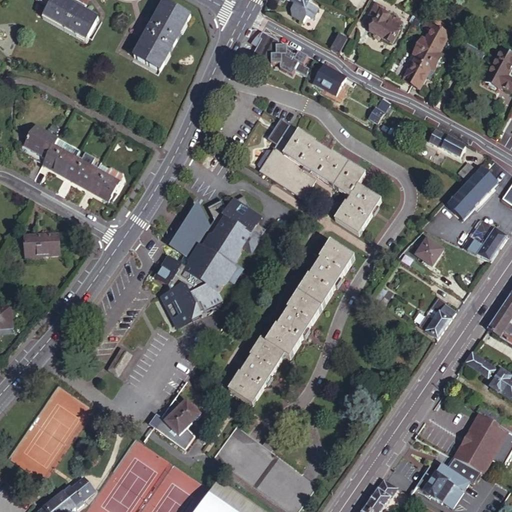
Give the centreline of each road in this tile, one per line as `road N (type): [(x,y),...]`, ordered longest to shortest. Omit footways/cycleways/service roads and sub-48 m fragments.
road 1 (residential): [(244,17),(511,159)]
road 2 (secondary): [(340,511),(511,263)]
road 3 (residential): [(244,17),(174,158),(120,244)]
road 4 (residential): [(120,244),(0,395)]
road 5 (residential): [(120,244),(0,179)]
